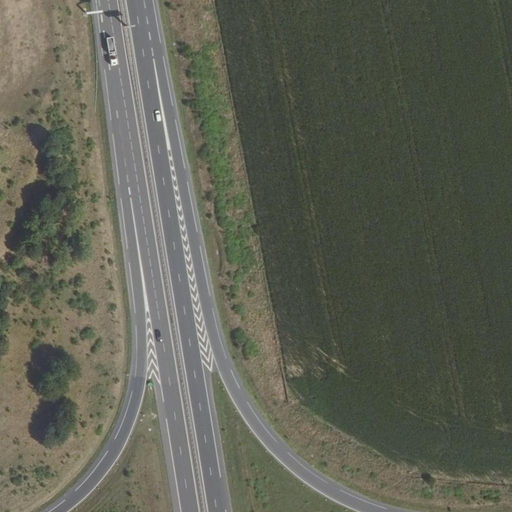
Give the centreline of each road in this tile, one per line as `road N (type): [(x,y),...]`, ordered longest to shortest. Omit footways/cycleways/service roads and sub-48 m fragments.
road 1 (motorway): [(383,511),(292,463),(238,398),(211,328),(158,58),(140,36)]
road 2 (motorway): [(216,511),(140,36)]
road 3 (motorway): [(139,193),(130,215),(141,340),(132,409),(105,464),(58,511)]
road 4 (motorway): [(139,193),(188,511)]
road 5 (motorway): [(106,0),(139,193)]
